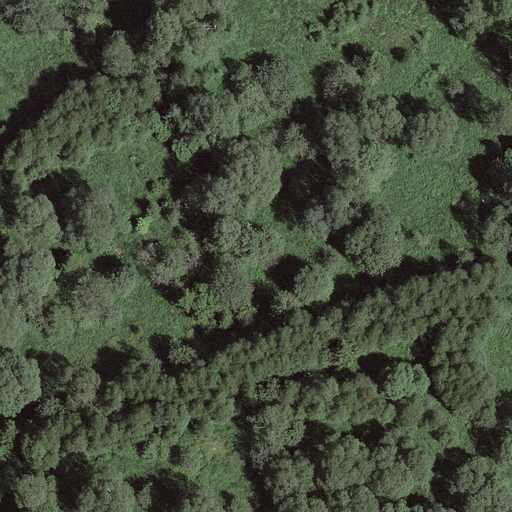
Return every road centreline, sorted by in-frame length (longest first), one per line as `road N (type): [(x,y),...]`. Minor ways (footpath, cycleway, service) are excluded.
road 1 (track): [(0,502),(52,470),(153,432),(358,407),(417,428),(464,511)]
road 2 (track): [(52,470),(108,404),(381,327)]
